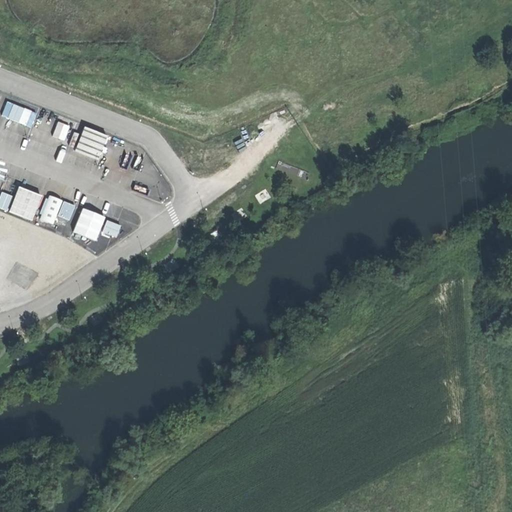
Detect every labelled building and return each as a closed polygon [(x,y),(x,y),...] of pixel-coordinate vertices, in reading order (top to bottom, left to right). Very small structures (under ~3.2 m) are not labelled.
[(19,106),(14,118),(31,125),(36,112),(19,106)] [(85,126),(77,148),(100,156),(107,134),(85,126)] [(0,196),(0,208),(34,218),(42,193),(19,186),(16,195),(2,191),(0,196)] [(39,218),(54,223),(57,214),(70,219),(76,204),(48,194),(39,218)] [(96,239),(106,215),(83,207),(74,231),(96,239)] [(107,219),(103,231),(117,236),(121,223),(107,219)] [(53,264),(63,239),(34,228),(24,252),(53,264)]
